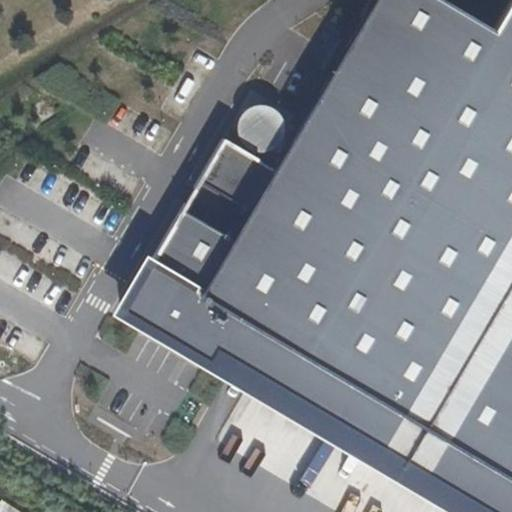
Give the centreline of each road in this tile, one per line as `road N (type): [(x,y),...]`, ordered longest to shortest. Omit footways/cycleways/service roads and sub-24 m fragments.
road 1 (unknown): [(0,277),(191,388)]
road 2 (unknown): [(122,257),(4,181)]
